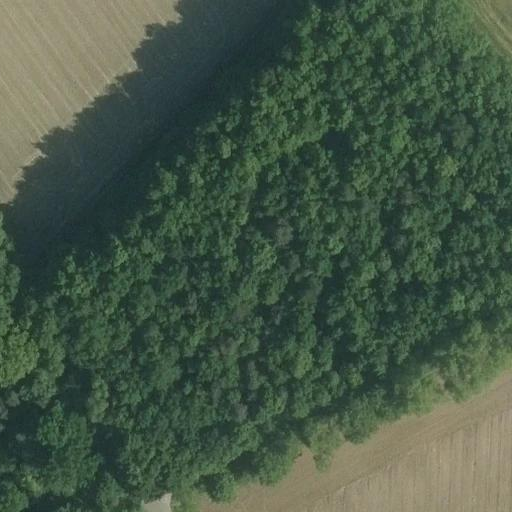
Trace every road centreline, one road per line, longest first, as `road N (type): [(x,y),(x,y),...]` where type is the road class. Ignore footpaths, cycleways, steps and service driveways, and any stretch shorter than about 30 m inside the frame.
road 1 (unclassified): [(140,493),(511,287)]
road 2 (unclassified): [(0,498),(140,493)]
